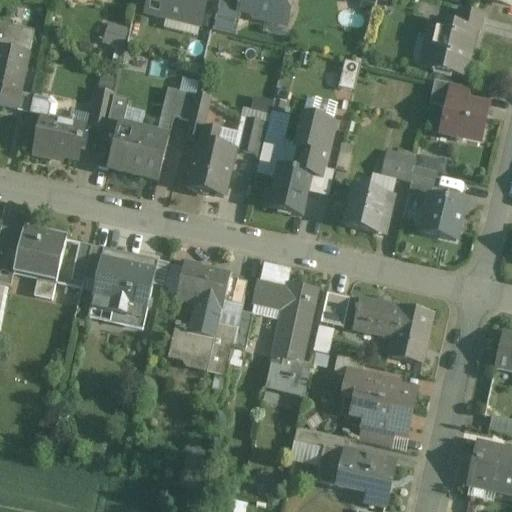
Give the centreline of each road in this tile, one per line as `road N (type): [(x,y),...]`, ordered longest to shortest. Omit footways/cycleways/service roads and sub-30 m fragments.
road 1 (residential): [(476,294),(0,185)]
road 2 (residential): [(476,294),(427,511)]
road 3 (residential): [(511,134),(476,294)]
